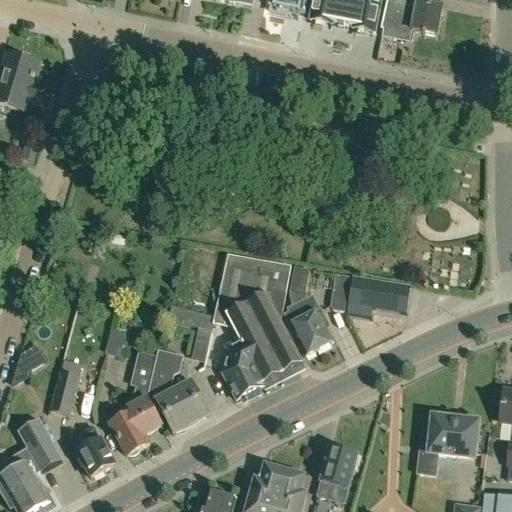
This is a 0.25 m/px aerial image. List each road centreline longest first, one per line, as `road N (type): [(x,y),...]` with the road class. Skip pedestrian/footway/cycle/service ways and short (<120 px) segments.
road 1 (secondary): [(102,511),(416,350),(511,312)]
road 2 (residential): [(509,109),(100,27)]
road 3 (residential): [(0,368),(100,27)]
road 4 (residential): [(511,293),(509,109)]
